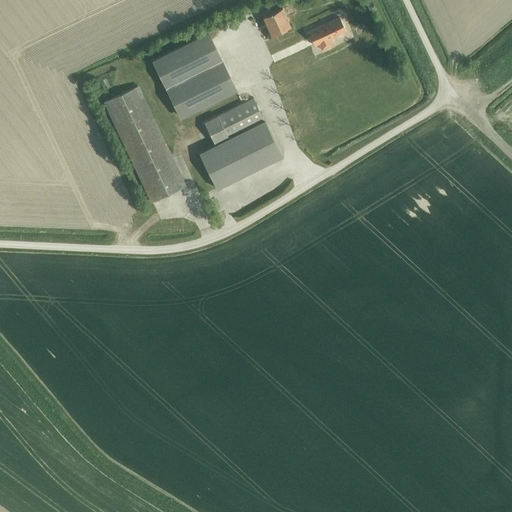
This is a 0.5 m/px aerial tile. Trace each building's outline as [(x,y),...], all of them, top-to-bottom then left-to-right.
[(282,8),(262,17),(270,35),(290,26),(282,8)] [(339,16),(308,31),(315,45),(318,44),(321,49),(333,43),(330,38),(346,31),(339,16)] [(153,58),(181,116),(235,89),(207,32),(153,58)] [(152,201),(185,186),(138,85),(104,101),(152,201)] [(204,121),(215,143),(199,151),(217,187),(282,155),(264,119),(253,97),(204,121)]
